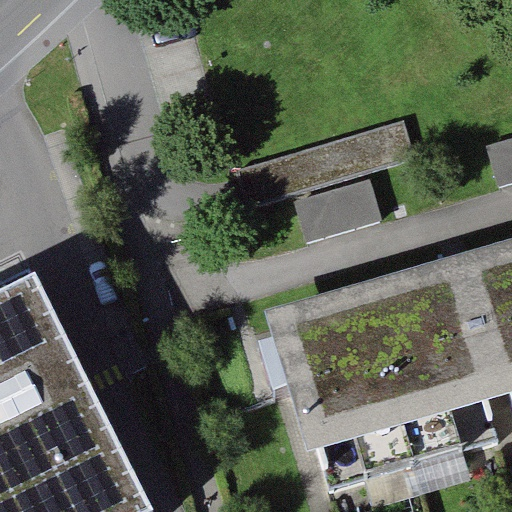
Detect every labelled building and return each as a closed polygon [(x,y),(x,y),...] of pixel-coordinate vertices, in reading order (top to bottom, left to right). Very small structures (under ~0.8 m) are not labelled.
[(405,123),(239,171),(250,210),(416,162),(405,123)] [(511,139),(486,147),(498,191),(511,186),(511,139)] [(371,182),(294,203),(306,246),(383,225),(371,182)] [(511,249),(469,262),(510,413),(511,411),(511,249)] [(469,262),(435,271),(476,422),(494,417),(510,413),(469,262)] [(313,468),(476,422),(435,271),(257,321),(300,472),(313,468)] [(149,511),(37,284),(0,302),(0,511),(149,511)]
